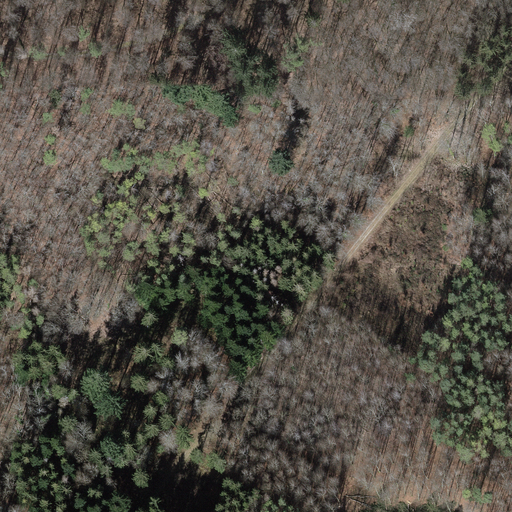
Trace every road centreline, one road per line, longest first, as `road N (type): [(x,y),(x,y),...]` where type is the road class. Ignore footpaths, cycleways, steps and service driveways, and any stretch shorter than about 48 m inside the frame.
road 1 (track): [(141,511),(511,50)]
road 2 (track): [(0,51),(40,54),(127,40),(217,0)]
